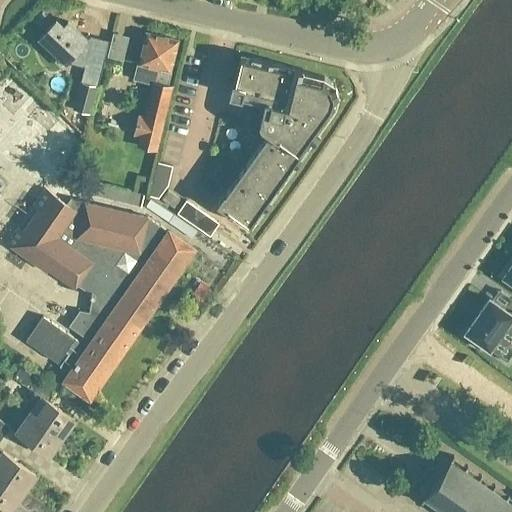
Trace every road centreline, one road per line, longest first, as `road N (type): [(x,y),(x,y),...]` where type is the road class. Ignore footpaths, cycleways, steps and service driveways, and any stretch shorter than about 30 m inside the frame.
road 1 (residential): [(93,511),(368,128),(387,83),(386,48)]
road 2 (tertiary): [(386,48),(355,49),(138,0)]
road 3 (tertiary): [(288,511),(417,327)]
road 4 (tertiary): [(417,327),(511,191)]
